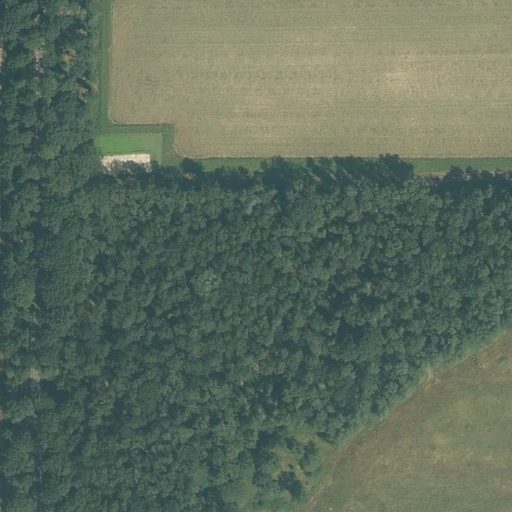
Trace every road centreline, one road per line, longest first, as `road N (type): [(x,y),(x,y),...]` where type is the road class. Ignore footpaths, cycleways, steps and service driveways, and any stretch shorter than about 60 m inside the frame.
road 1 (secondary): [(38,511),(40,0)]
road 2 (track): [(0,0),(1,511)]
road 3 (track): [(511,323),(356,438),(302,511)]
road 4 (track): [(438,377),(426,353),(416,262),(430,176)]
